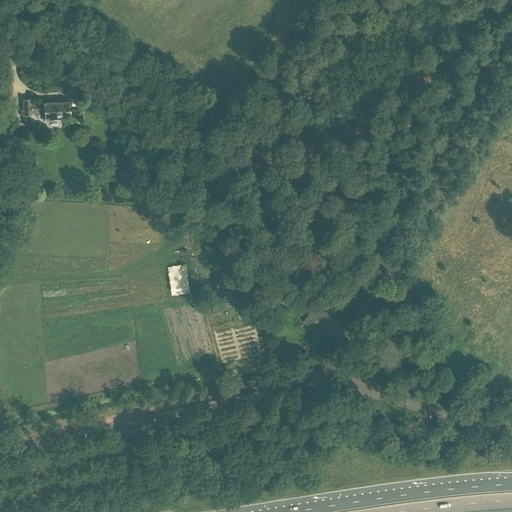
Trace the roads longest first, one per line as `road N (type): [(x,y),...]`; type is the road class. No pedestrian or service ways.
road 1 (unclassified): [(0,457),(308,387),(370,395)]
road 2 (unknown): [(392,256),(387,235),(511,36)]
road 3 (primary): [(511,483),(295,511)]
road 4 (unclassified): [(511,434),(370,395)]
